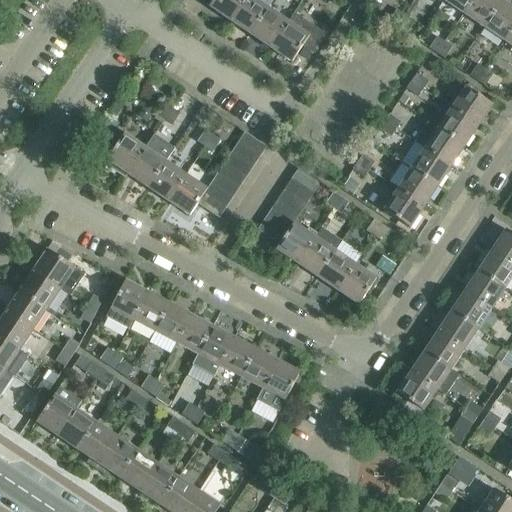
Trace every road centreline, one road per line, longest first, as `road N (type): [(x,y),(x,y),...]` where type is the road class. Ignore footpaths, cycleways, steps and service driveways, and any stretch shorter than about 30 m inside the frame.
road 1 (residential): [(201,275),(364,359),(511,144)]
road 2 (residential): [(17,177),(201,275)]
road 3 (residential): [(17,177),(128,9)]
road 4 (residential): [(201,275),(285,156)]
